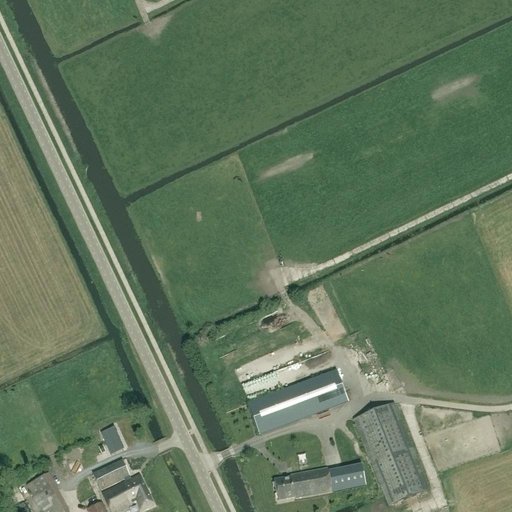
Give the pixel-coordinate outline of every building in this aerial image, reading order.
[(329,255),(300,268),(303,276),(333,264),(329,255)] [(291,337),(306,330),(303,324),(288,330),(291,337)] [(221,338),(227,350),(234,346),(228,334),(221,338)] [(282,347),(282,349),(244,363),(248,373),(286,359),(285,358),(314,347),(310,337),(282,347)] [(327,356),(337,353),(335,346),(325,349),(327,356)] [(307,358),(247,377),(251,391),(268,386),(266,381),(310,367),(307,358)] [(248,405),(259,435),(347,402),(336,372),(248,405)] [(428,491),(394,405),(354,421),(388,507),(428,491)] [(326,457),(299,458),(299,466),(326,465),(326,457)] [(102,494),(110,511),(118,511),(132,505),(137,503),(141,511),(153,506),(140,476),(131,481),(122,461),(93,475),(94,478),(92,479),(93,481),(95,480),(100,492),(124,480),(125,483),(102,494)] [(290,478),(274,481),(278,502),(294,499),(295,500),(332,493),(362,487),(358,466),(328,472),(327,469),(290,476),(290,478)] [(27,486),(41,511),(69,511),(48,474),(27,486)]
